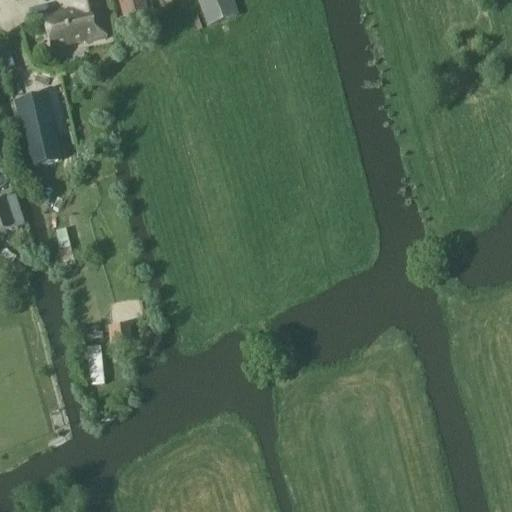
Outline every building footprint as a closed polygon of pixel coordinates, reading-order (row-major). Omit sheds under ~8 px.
[(64,21),(45,25),(51,51),(86,43),(87,44),(106,40),(98,9),(100,8),(98,0),(73,0),(77,13),(63,16),(64,21)] [(142,0),(117,0),(123,20),(146,14),(142,0)] [(231,0),(195,0),(196,0),(207,29),(236,18),(238,17),(231,0)] [(49,92),(14,101),(28,173),(64,165),(49,92)] [(89,146),(80,148),(83,161),(93,159),(89,146)] [(0,202),(0,233),(9,230),(24,225),(14,197),(0,202)]
